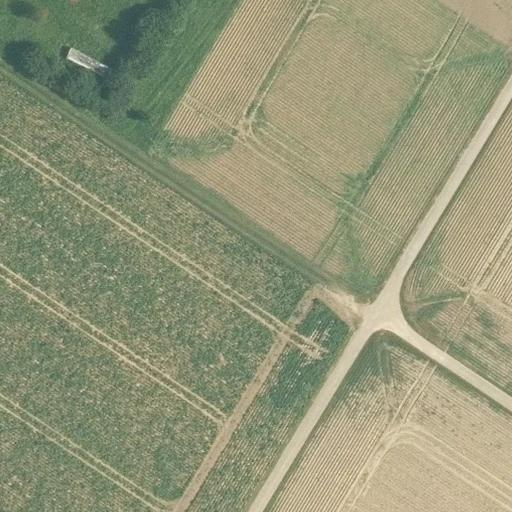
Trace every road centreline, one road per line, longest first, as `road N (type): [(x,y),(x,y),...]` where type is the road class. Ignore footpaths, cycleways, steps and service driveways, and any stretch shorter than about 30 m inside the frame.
road 1 (track): [(0,67),(511,407)]
road 2 (track): [(511,87),(255,511)]
